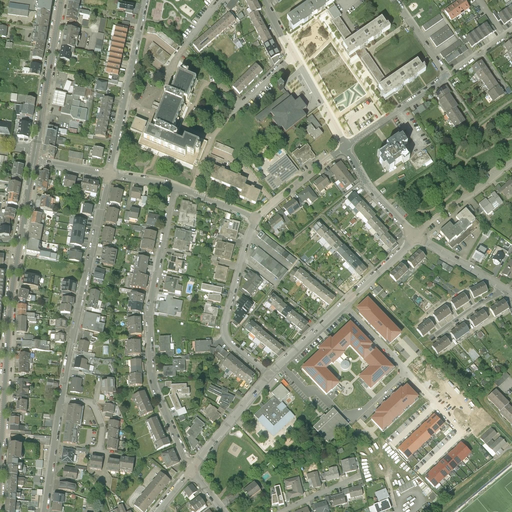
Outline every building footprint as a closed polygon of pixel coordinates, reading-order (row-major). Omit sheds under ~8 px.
[(37,0),(36,6),(38,6),(37,8),(39,8),(38,13),(50,15),(52,0),(37,0)] [(237,0),(232,0),(226,8),(231,11),(239,1),(237,0)] [(245,0),(252,15),(257,12),(261,10),(255,0),(245,0)] [(313,0),(313,1),(321,12),(325,9),(324,8),(334,2),(332,0),(313,0)] [(469,9),(463,0),(461,0),(458,2),(465,12),(469,9)] [(313,1),(299,10),(307,21),(311,19),(310,18),(316,14),(317,14),(321,12),(313,1)] [(465,12),(458,2),(454,6),(460,15),(465,12)] [(79,6),(69,5),(68,13),(77,15),(79,15),(83,16),(84,12),(78,11),(79,6)] [(460,15),(454,6),(449,9),(455,18),(456,18),(460,15)] [(335,7),(328,11),(334,21),(339,18),(341,16),(335,7)] [(455,18),(449,9),(445,12),(451,21),(456,18),(455,18)] [(28,12),(9,10),(8,16),(28,18),(28,12)] [(299,10),(287,19),(292,25),(290,26),(293,30),(303,23),(303,24),(307,21),(299,10)] [(511,20),(511,15),(508,10),(503,13),(509,22),(511,20)] [(252,15),(248,17),(256,31),(264,27),(257,12),(252,15)] [(50,15),(38,13),(38,17),(37,17),(36,20),(49,22),(50,15)] [(77,15),(68,13),(66,21),(69,22),(69,23),(74,24),(74,22),(76,23),(77,18),(78,19),(79,15),(77,15)] [(509,22),(503,13),(498,17),(500,20),(504,26),(509,22)] [(229,14),(217,25),(223,32),(235,21),(229,14)] [(442,20),(439,15),(422,27),(425,32),(442,20)] [(353,39),(339,18),(334,21),(332,22),(346,43),(353,39)] [(106,20),(100,19),(98,34),(104,35),(106,20)] [(381,19),(369,28),(377,39),(380,36),(380,35),(390,29),(387,25),(386,26),(381,19)] [(49,22),(36,20),(35,29),(36,29),(47,30),(49,22)] [(217,25),(205,35),(211,42),(223,32),(217,25)] [(492,34),(486,25),(481,29),(487,37),(492,34)] [(129,27),(124,26),(124,29),(116,27),(115,32),(127,35),(129,27)] [(450,31),(446,26),(429,38),(433,43),(450,31)] [(264,27),(256,31),(263,45),(272,41),(264,27),(265,27),(264,27)] [(78,31),(65,28),(62,48),(75,50),(76,44),(77,44),(79,34),(77,34),(78,31)] [(369,28),(355,37),(363,48),(367,46),(366,45),(372,41),(373,41),(377,39),(369,28)] [(47,30),(36,29),(36,31),(35,32),(33,32),(31,44),(37,45),(45,46),(47,32),(47,30)] [(487,37),(481,29),(476,32),(482,41),(487,37)] [(453,36),(450,31),(433,43),(436,48),(453,36)] [(179,46),(161,32),(158,37),(175,51),(179,46)] [(482,41),(476,32),(471,36),(477,44),(482,41)] [(104,35),(98,34),(94,53),(99,53),(100,54),(104,35)] [(205,35),(193,45),(193,46),(199,53),(211,42),(205,35)] [(477,44),(471,36),(466,39),(472,48),(477,44)] [(346,43),(343,46),(348,52),(346,53),(349,57),(359,50),(359,51),(363,48),(355,37),(353,39),(346,43)] [(511,40),(509,43),(503,47),(508,53),(511,50),(511,40)] [(279,55),(272,41),(263,45),(271,59),(279,55)] [(462,46),(459,41),(440,54),(443,59),(462,46)] [(170,57),(153,43),(149,47),(150,48),(167,61),(170,57)] [(45,46),(37,45),(35,53),(43,54),(45,46)] [(464,46),(459,49),(463,54),(468,51),(464,46)] [(75,50),(62,48),(60,60),(69,62),(71,54),(74,54),(75,50)] [(167,61),(150,48),(147,52),(163,65),(167,61)] [(463,54),(459,49),(444,60),(448,65),(463,54)] [(387,82),(364,50),(358,54),(374,78),(372,79),(375,83),(377,82),(380,87),(387,82)] [(35,53),(33,52),(33,56),(34,56),(33,59),(42,60),(43,54),(35,53)] [(422,68),(417,61),(404,70),(412,81),(416,78),(425,71),(423,67),(422,68)] [(481,61),(471,68),(476,75),(486,68),(481,61)] [(41,67),(31,65),(30,76),(39,77),(41,67)] [(256,65),(244,77),(251,83),(262,72),(256,65)] [(476,75),(474,76),(478,83),(481,81),(490,74),(486,68),(476,75)] [(404,70),(391,79),(399,90),(402,88),(402,87),(408,83),(408,84),(412,81),(404,70)] [(178,74),(170,94),(167,93),(166,93),(165,93),(165,94),(164,94),(164,95),(164,96),(165,96),(165,97),(153,126),(154,127),(154,126),(157,127),(155,132),(145,128),(146,124),(135,119),(131,129),(143,133),(138,145),(193,167),(197,158),(200,159),(207,143),(186,134),(182,143),(173,140),(174,138),(175,139),(176,138),(177,138),(177,137),(177,136),(177,135),(176,135),(172,133),(175,127),(177,128),(186,107),(182,105),(184,100),(189,102),(198,82),(178,74)] [(490,74),(481,81),(485,86),(494,80),(490,74)] [(244,77),(233,88),(239,95),(240,94),(251,83),(244,77)] [(380,87),(378,88),(383,95),(382,96),(384,99),(394,92),(395,93),(399,90),(391,79),(387,82),(380,87)] [(494,80),(485,86),(490,93),(498,87),(499,87),(494,80)] [(66,82),(63,92),(68,93),(71,84),(66,82)] [(107,84),(98,82),(96,91),(105,92),(107,84)] [(295,103),(287,93),(286,94),(283,90),(284,89),(281,85),(277,88),(280,92),(281,91),(284,95),(255,119),(259,124),(271,115),(275,120),(272,121),(279,130),(282,128),(286,134),(293,128),(294,130),(296,129),(294,127),(306,117),(302,112),(306,109),(299,100),(295,103)] [(445,87),(435,94),(440,101),(448,95),(450,94),(445,87)] [(500,91),(498,87),(490,93),(487,95),(493,103),(504,96),(502,93),(503,93),(501,90),(500,91)] [(90,90),(73,88),(72,95),(79,96),(79,97),(83,98),(83,102),(88,102),(89,97),(92,98),(93,91),(90,91),(90,90)] [(61,108),(62,107),(63,107),(65,96),(54,94),(52,106),(61,108)] [(60,113),(70,115),(73,119),(84,121),(86,111),(82,110),(83,104),(78,103),(79,97),(79,96),(72,95),(71,97),(65,96),(63,107),(62,107),(61,108),(60,113)] [(457,108),(448,95),(440,101),(438,102),(447,115),(456,109),(457,108)] [(355,105),(356,107),(366,100),(365,98),(355,105)] [(35,100),(27,99),(26,107),(34,108),(35,100)] [(425,111),(421,106),(417,109),(417,110),(420,114),(425,111)] [(26,107),(24,107),(23,112),(22,113),(22,115),(23,116),(33,118),(34,108),(26,107)] [(447,115),(446,116),(449,120),(450,120),(453,124),(452,124),(455,129),(465,122),(456,109),(447,115)] [(320,126),(314,119),(308,123),(311,126),(305,130),(310,136),(311,135),(315,140),(322,135),(317,128),(320,126)] [(59,124),(49,122),(47,132),(57,134),(59,124)] [(11,125),(0,123),(0,134),(10,136),(11,125)] [(17,138),(29,140),(31,124),(27,123),(26,125),(20,124),(17,138)] [(57,134),(47,132),(46,140),(56,142),(57,137),(59,137),(60,134),(57,134)] [(398,138),(386,146),(388,149),(378,156),(381,161),(379,162),(383,168),(385,167),(389,171),(394,168),(393,167),(403,160),(405,163),(409,160),(400,148),(402,146),(403,147),(407,145),(402,138),(398,140),(398,138)] [(56,142),(46,140),(45,148),(54,150),(56,143),(56,142)] [(234,150),(216,143),(214,148),(231,155),(234,150)] [(311,149),(307,144),(299,151),(298,149),(291,154),(296,160),(298,160),(303,165),(310,160),(311,161),(312,161),(315,158),(315,156),(310,151),(311,149)] [(54,150),(45,148),(43,158),(54,160),(55,150),(54,150)] [(103,150),(94,148),(93,151),(92,158),(101,160),(103,150)] [(426,154),(413,164),(418,170),(431,160),(426,154)] [(224,161),(211,156),(209,161),(221,166),(224,161)] [(286,157),(267,172),(270,176),(265,180),(273,191),(285,182),(282,179),(284,178),(286,179),(291,175),(292,177),(298,172),(286,157)] [(341,162),(336,165),(335,163),(333,165),(334,167),(329,171),(333,175),(335,174),(346,188),(354,182),(348,175),(349,174),(346,170),(347,170),(341,162)] [(24,167),(14,165),(12,176),(22,178),(24,167)] [(224,170),(222,169),(221,171),(215,168),(210,180),(226,186),(231,174),(224,172),(224,170)] [(44,174),(40,174),(38,184),(47,185),(49,175),(48,175),(49,173),(44,172),(44,174)] [(237,177),(231,174),(226,186),(242,192),(244,187),(247,181),(240,178),(241,177),(238,176),(237,177)] [(330,179),(326,174),(323,176),(330,185),(332,183),(330,179)] [(330,185),(323,176),(313,184),(319,193),(330,185)] [(79,180),(67,177),(65,187),(77,190),(78,185),(79,180)] [(99,184),(82,180),(81,186),(80,191),(96,194),(99,184)] [(511,183),(510,181),(507,184),(501,189),(500,190),(502,193),(504,196),(511,190),(511,192),(511,183)] [(21,185),(10,183),(8,195),(9,195),(19,197),(21,185)] [(47,185),(38,184),(38,189),(42,190),(42,191),(46,192),(47,185)] [(260,193),(253,190),(254,189),(251,188),(251,189),(244,187),(242,192),(240,198),(256,204),(260,193)] [(308,188),(298,196),(300,198),(303,202),(306,200),(310,205),(317,199),(308,188)] [(141,191),(132,189),(131,198),(140,200),(141,191)] [(115,190),(113,190),(111,196),(121,198),(123,192),(121,191),(115,190)] [(354,193),(347,200),(351,204),(358,198),(354,193)] [(493,198),(488,202),(486,200),(479,205),(487,215),(503,203),(494,193),(491,196),(493,198)] [(19,197),(9,195),(8,204),(11,205),(11,206),(13,206),(14,205),(17,206),(19,197)] [(121,198),(111,196),(110,203),(112,204),(118,205),(120,205),(121,198)] [(55,200),(42,198),(40,209),(54,211),(55,200)] [(298,200),(296,198),(293,200),(299,208),(300,208),(303,206),(302,205),(298,200)] [(358,198),(351,204),(355,209),(362,202),(358,198)] [(293,200),(283,208),(290,216),(299,208),(293,200)] [(192,204),(182,202),(179,213),(195,216),(197,206),(192,205),(192,204)] [(362,202),(355,209),(352,211),(356,216),(359,213),(366,206),(362,202)] [(88,206),(84,205),(82,215),(91,216),(92,207),(88,206)] [(366,206),(359,213),(364,218),(371,211),(366,206)] [(111,209),(109,209),(107,216),(117,218),(119,211),(117,210),(111,209)] [(139,211),(131,209),(130,213),(129,219),(137,220),(139,211)] [(16,212),(6,210),(6,211),(1,212),(0,215),(0,218),(4,219),(9,219),(10,220),(14,220),(16,212)] [(291,223),(281,210),(277,214),(278,215),(285,224),(286,226),(291,223)] [(475,220),(466,210),(456,218),(460,223),(456,225),(463,233),(470,227),(469,226),(475,220)] [(371,211),(364,218),(368,223),(374,218),(375,216),(371,211)] [(159,218),(153,217),(153,214),(148,213),(147,216),(149,217),(148,226),(150,226),(157,228),(159,218)] [(195,216),(179,213),(177,224),(181,224),(181,225),(185,226),(185,225),(193,227),(195,216)] [(42,215),(33,214),(31,225),(43,227),(54,229),(55,223),(44,221),(44,218),(42,215)] [(278,215),(273,219),(268,224),(274,232),(285,224),(278,215)] [(117,218),(107,216),(106,222),(108,223),(114,224),(116,224),(117,218)] [(379,222),(374,218),(368,223),(367,224),(372,229),(379,222)] [(470,227),(463,233),(467,237),(476,229),(475,228),(480,224),(476,219),(475,220),(469,226),(470,227)] [(81,221),(75,220),(74,226),(85,228),(86,222),(81,221)] [(240,223),(229,221),(229,222),(225,221),(223,228),(238,232),(240,223)] [(319,222),(312,229),(317,234),(324,227),(319,222)] [(383,227),(379,222),(372,229),(376,234),(383,227)] [(453,228),(449,224),(440,232),(449,243),(455,238),(457,239),(463,233),(456,225),(453,228)] [(43,227),(31,225),(29,240),(40,242),(43,227)] [(74,226),(72,232),(84,234),(85,228),(74,226)] [(328,232),(324,227),(317,234),(321,239),(322,238),(328,232)] [(383,227),(376,234),(381,239),(386,234),(388,232),(383,227)] [(3,229),(0,228),(0,236),(2,236),(2,238),(4,238),(4,236),(9,236),(9,229),(3,229)] [(107,229),(105,228),(103,235),(113,237),(114,230),(112,230),(107,229)] [(238,232),(223,228),(221,236),(223,236),(223,237),(236,240),(238,232)] [(189,232),(184,231),(184,230),(181,229),(180,230),(176,229),(174,240),(188,242),(192,243),(192,239),(191,239),(192,233),(192,232),(189,232)] [(482,235),(487,238),(491,232),(486,229),(482,235)] [(148,232),(146,231),(146,232),(144,241),(154,243),(156,233),(148,232)] [(84,234),(72,232),(71,238),(82,240),(84,234)] [(328,232),(322,238),(327,243),(334,236),(329,232),(328,232)] [(463,233),(457,239),(455,238),(449,243),(448,244),(452,249),(457,244),(458,245),(467,237),(463,233)] [(381,239),(379,240),(384,245),(391,239),(386,234),(381,239)] [(113,237),(103,235),(102,242),(109,244),(111,244),(113,237)] [(334,236),(327,243),(331,248),(338,241),(334,236)] [(82,240),(71,238),(70,245),(74,245),(81,247),(82,240)] [(391,239),(384,245),(388,250),(389,249),(395,243),(391,239)] [(40,253),(41,253),(39,249),(40,242),(29,240),(27,252),(40,254),(40,253)] [(188,242),(174,240),(172,249),(179,250),(179,251),(182,252),(182,251),(186,252),(188,242)] [(144,241),(143,241),(141,250),(146,251),(152,252),(154,243),(144,241)] [(331,248),(329,250),(331,251),(330,252),(332,254),(333,253),(334,255),(336,252),(343,246),(338,241),(331,248)] [(221,243),(219,242),(217,250),(232,254),(234,246),(221,243)] [(395,243),(389,249),(391,252),(398,246),(395,243)] [(502,250),(497,247),(493,255),(495,256),(493,260),(494,261),(493,262),(494,264),(496,265),(498,264),(499,264),(502,260),(502,261),(505,256),(506,256),(506,255),(509,257),(511,253),(511,252),(511,245),(511,246),(508,252),(503,249),(502,250)] [(343,246),(336,252),(341,257),(348,251),(343,246)] [(486,250),(479,247),(472,258),(480,263),(484,257),(482,257),(486,250)] [(116,252),(104,249),(104,251),(103,251),(102,255),(102,254),(101,255),(101,256),(101,257),(102,257),(101,260),(102,260),(101,264),(113,266),(116,252)] [(232,254),(217,250),(215,257),(217,258),(230,261),(232,254)] [(79,253),(70,251),(69,260),(81,262),(82,253),(79,253)] [(348,251),(341,257),(346,262),(353,256),(348,251)] [(41,253),(40,253),(40,254),(39,258),(56,261),(57,256),(41,253)] [(425,259),(419,253),(414,257),(412,258),(412,259),(407,263),(413,270),(425,259)] [(148,258),(138,256),(135,274),(145,276),(146,269),(148,268),(147,266),(148,258)] [(357,261),(353,256),(346,262),(350,267),(357,261)] [(173,257),(171,257),(170,262),(171,262),(170,264),(169,264),(167,271),(177,273),(178,268),(183,269),(184,262),(177,261),(178,258),(173,257)] [(357,261),(350,267),(355,272),(362,266),(357,261)] [(436,266),(450,274),(452,269),(438,261),(436,266)] [(509,264),(502,275),(510,280),(511,276),(511,261),(509,264)] [(506,263),(499,274),(502,276),(502,275),(509,264),(506,263)] [(218,266),(217,266),(215,274),(217,275),(216,280),(225,282),(227,273),(228,269),(218,266)] [(362,266),(355,272),(360,277),(366,270),(362,266)] [(407,272),(401,266),(396,271),(396,270),(394,272),(390,277),(395,283),(407,272)] [(101,270),(96,269),(94,279),(103,281),(105,271),(101,270)] [(297,272),(294,270),(290,274),(298,281),(304,273),(299,269),(297,272)] [(258,278),(250,272),(244,279),(256,288),(257,289),(262,283),(262,282),(258,278)] [(304,273),(298,281),(303,284),(308,278),(309,277),(304,273)] [(135,274),(134,274),(132,287),(145,290),(148,277),(145,276),(135,274)] [(39,277),(25,275),(23,285),(37,287),(38,283),(40,282),(41,279),(39,278),(39,277)] [(267,282),(260,276),(258,278),(262,282),(262,283),(265,285),(267,282)] [(171,278),(166,277),(163,291),(169,292),(169,293),(174,294),(175,291),(180,292),(181,286),(178,286),(179,280),(171,278)] [(303,284),(302,285),(307,289),(314,282),(308,278),(303,284)] [(76,284),(64,282),(62,291),(71,293),(74,293),(76,284)] [(248,282),(242,289),(246,292),(250,295),(256,288),(248,282)] [(319,286),(314,282),(307,289),(313,294),(319,286)] [(483,284),(469,291),(473,299),(479,296),(479,297),(482,295),(481,295),(487,292),(483,284)] [(222,289),(203,285),(202,291),(213,293),(212,296),(208,295),(207,301),(220,303),(221,298),(220,296),(220,294),(221,294),(222,289)] [(324,290),(319,286),(313,294),(318,298),(324,290)] [(378,286),(372,292),(376,296),(382,290),(378,286)] [(100,292),(91,290),(89,299),(98,301),(100,292)] [(329,295),(324,290),(318,298),(323,302),(329,295)] [(28,292),(20,291),(19,299),(30,301),(35,300),(35,297),(27,296),(28,292)] [(132,294),(131,293),(131,294),(129,303),(142,304),(144,296),(132,294)] [(277,298),(273,295),(267,303),(271,306),(277,298)] [(329,295),(323,302),(329,306),(335,299),(329,295)] [(463,295),(450,303),(455,311),(461,307),(461,308),(463,306),(468,303),(463,295)] [(253,305),(243,297),(242,298),(241,298),(240,299),(240,300),(239,302),(238,303),(238,304),(239,305),(247,312),(247,311),(253,305)] [(282,302),(277,298),(271,306),(276,310),(281,303),(282,302)] [(70,299),(62,299),(62,302),(64,303),(63,306),(71,307),(73,307),(74,300),(70,299)] [(98,301),(89,299),(87,308),(96,310),(98,301)] [(182,302),(173,300),(171,300),(171,301),(167,301),(166,303),(162,302),(160,312),(167,314),(175,316),(176,311),(177,311),(178,311),(180,311),(181,307),(182,302)] [(386,320),(367,300),(357,310),(360,313),(359,314),(368,323),(369,322),(371,325),(370,326),(374,330),(375,329),(378,332),(377,333),(386,342),(387,341),(390,345),(400,335),(398,332),(397,333),(394,330),(395,329),(389,323),(388,324),(385,321),(386,320)] [(503,301),(498,305),(497,303),(494,305),(495,306),(490,310),(495,317),(508,309),(503,301)] [(129,303),(129,307),(132,307),(131,311),(132,311),(139,312),(141,312),(142,304),(129,303)] [(286,307),(281,303),(276,310),(275,311),(281,315),(286,307)] [(247,312),(239,305),(237,308),(246,315),(248,312),(247,311),(247,312)] [(63,306),(61,306),(60,314),(70,314),(70,311),(71,307),(63,306)] [(210,308),(205,306),(203,314),(216,317),(217,317),(218,309),(210,308)] [(286,307),(281,315),(286,319),(292,312),(286,307)] [(445,307),(433,316),(438,324),(443,320),(445,319),(445,318),(450,315),(445,307)] [(237,308),(237,310),(234,314),(235,315),(235,317),(233,320),(234,321),(239,324),(246,315),(237,308)] [(297,316),(292,312),(286,319),(291,323),(297,316)] [(482,312),(477,315),(476,314),(474,315),(475,317),(469,320),(474,328),(487,319),(482,312)] [(99,316),(86,313),(82,329),(83,329),(90,331),(102,335),(106,318),(99,317),(99,316)] [(216,317),(203,314),(201,322),(209,324),(214,325),(215,320),(216,320),(216,317)] [(297,316),(291,323),(296,328),(302,320),(297,316)] [(26,319),(17,318),(16,333),(26,333),(26,320),(26,319)] [(134,319),(128,319),(128,327),(130,327),(141,327),(140,318),(134,319)] [(66,321),(53,320),(53,325),(56,325),(56,329),(64,329),(66,329),(66,321)] [(308,324),(302,320),(296,328),(302,332),(306,326),(308,324)] [(428,321),(417,331),(422,338),(427,334),(428,334),(429,333),(429,332),(434,328),(428,321)] [(256,326),(251,322),(245,330),(250,334),(256,326)] [(371,346),(350,324),(328,345),(324,341),(317,348),(321,352),(302,370),(326,395),(331,391),(332,391),(338,385),(325,370),(332,364),(333,365),(337,361),(341,365),(340,366),(341,368),(342,370),(343,371),(345,371),(347,371),(348,369),(349,368),(349,366),(349,364),(348,363),(345,362),(343,362),(340,358),(344,354),(343,353),(349,347),(370,368),(359,378),(370,390),(392,369),(375,350),(372,352),(369,348),(371,346)] [(469,332),(463,325),(458,328),(457,327),(455,329),(456,330),(450,334),(456,341),(469,332)] [(256,326),(250,334),(255,338),(261,331),(256,326)] [(309,329),(306,326),(302,332),(299,335),(301,336),(309,329)] [(141,327),(130,327),(131,335),(135,335),(141,335),(141,327)] [(255,338),(255,339),(260,343),(266,336),(261,331),(255,338)] [(63,335),(56,335),(55,343),(64,344),(65,335),(63,335)] [(170,336),(159,337),(160,352),(166,352),(170,352),(170,351),(170,336)] [(266,336),(260,343),(266,347),(272,340),(266,336)] [(445,338),(440,342),(439,340),(436,342),(437,344),(432,348),(437,355),(450,345),(445,338)] [(272,340),(266,347),(271,352),(277,344),(272,340)] [(89,343),(80,341),(78,351),(81,352),(86,353),(87,349),(88,350),(89,343)] [(211,341),(195,342),(195,353),(210,352),(210,348),(210,346),(212,346),(211,341)] [(34,342),(32,342),(32,348),(32,351),(48,352),(49,343),(34,342)] [(282,348),(277,344),(271,352),(276,356),(277,356),(281,350),(282,348)] [(30,355),(20,354),(19,364),(29,364),(30,355)] [(227,360),(222,365),(227,369),(235,360),(230,355),(227,360)] [(173,367),(163,367),(164,377),(176,377),(175,372),(185,371),(184,361),(189,360),(189,356),(182,357),(182,360),(172,360),(173,367)] [(87,361),(76,359),(74,368),(82,370),(88,371),(89,366),(86,365),(87,361)] [(235,360),(227,369),(232,373),(240,363),(235,360)] [(141,361),(131,361),(132,375),(141,375),(141,372),(143,372),(143,364),(141,364),(141,361)] [(242,365),(240,363),(232,373),(237,377),(244,368),(242,366),(242,365)] [(29,364),(19,364),(19,374),(28,375),(29,364)] [(244,368),(237,377),(242,381),(242,380),(249,372),(244,368)] [(254,376),(249,372),(242,380),(249,385),(253,379),(252,378),(254,376)] [(132,375),(129,375),(130,387),(142,386),(141,375),(132,375)] [(48,379),(46,388),(57,391),(59,383),(53,382),(54,381),(48,379)] [(81,380),(72,379),(70,392),(79,394),(81,380)] [(107,381),(101,382),(102,393),(103,393),(103,395),(113,394),(113,389),(114,389),(113,379),(107,380),(107,381)] [(283,380),(281,382),(284,385),(284,386),(290,393),(293,390),(288,384),(287,385),(283,380)] [(29,381),(18,381),(18,385),(19,385),(19,393),(17,393),(17,395),(23,395),(28,395),(29,381)] [(171,385),(171,388),(171,390),(172,389),(172,394),(169,396),(176,411),(182,409),(175,394),(177,394),(177,391),(181,390),(181,394),(189,394),(189,389),(187,389),(186,384),(171,385)] [(271,393),(274,396),(254,416),(258,420),(257,421),(260,424),(261,423),(263,426),(263,427),(266,430),(266,429),(273,437),(279,431),(279,432),(283,429),(282,428),(288,423),(288,424),(291,420),(293,417),(294,418),(294,417),(280,402),(289,394),(281,385),(271,393)] [(221,391),(210,386),(208,391),(223,399),(221,404),(219,403),(218,403),(221,405),(227,408),(228,408),(230,403),(231,404),(234,397),(226,393),(221,391)] [(417,398),(407,387),(402,391),(401,390),(394,396),(393,395),(390,398),(392,400),(386,406),(384,404),(381,407),(382,408),(375,414),(376,416),(371,420),(382,432),(386,428),(387,429),(392,424),(391,423),(397,417),(398,419),(403,414),(402,413),(408,407),(410,408),(415,403),(414,402),(417,398)] [(501,396),(495,390),(487,398),(500,412),(499,413),(508,404),(503,398),(501,396)] [(144,392),(133,397),(141,417),(153,412),(144,392)] [(21,401),(20,401),(20,403),(17,402),(16,412),(26,413),(27,401),(21,401)] [(511,410),(507,406),(509,404),(508,404),(499,413),(511,426),(511,410)] [(108,405),(105,405),(104,413),(106,413),(113,414),(115,406),(114,406),(108,405)] [(82,408),(68,406),(66,424),(78,426),(80,426),(82,408)] [(213,408),(210,406),(204,414),(207,416),(206,417),(210,420),(209,421),(210,421),(211,420),(214,423),(216,420),(217,421),(221,416),(216,412),(217,411),(213,408)] [(225,411),(220,408),(217,411),(216,412),(221,416),(225,411)] [(328,445),(349,425),(333,409),(325,417),(324,416),(320,419),(321,421),(313,428),(328,445)] [(205,421),(197,414),(194,418),(196,419),(203,424),(205,421)] [(443,425),(434,416),(429,420),(439,430),(438,429),(443,425)] [(112,418),(109,418),(108,429),(109,430),(118,431),(119,420),(112,418)] [(165,439),(156,418),(146,423),(156,444),(154,445),(157,451),(170,445),(167,439),(165,439)] [(196,419),(193,423),(194,424),(186,434),(190,437),(195,441),(195,440),(203,430),(201,429),(205,425),(203,424),(196,419)] [(439,430),(429,420),(429,421),(430,421),(426,425),(425,424),(425,425),(434,435),(439,430)] [(78,426),(66,424),(63,443),(75,445),(78,426)] [(434,435),(425,425),(420,429),(430,439),(429,438),(433,434),(434,435)] [(430,439),(420,429),(421,430),(417,434),(416,433),(425,443),(430,439)] [(500,438),(494,444),(491,440),(496,435),(491,429),(480,439),(483,442),(482,442),(492,452),(494,455),(506,444),(500,438)] [(118,431),(109,430),(107,439),(108,440),(117,441),(119,431),(118,431)] [(425,443),(416,433),(411,438),(421,448),(421,447),(420,446),(424,443),(425,444),(425,443)] [(198,443),(195,440),(195,441),(190,437),(188,440),(192,450),(193,450),(198,444),(198,443)] [(421,448),(411,438),(412,439),(408,442),(407,442),(416,452),(421,448)] [(117,441),(108,440),(107,449),(115,450),(117,451),(117,450),(118,441),(117,441)] [(416,452),(407,442),(402,446),(412,456),(411,455),(415,451),(416,452)] [(22,444),(10,443),(9,459),(18,460),(21,460),(22,444)] [(470,454),(461,444),(456,449),(466,459),(466,458),(465,458),(470,454)] [(412,456),(402,446),(402,447),(398,451),(407,461),(412,456)] [(75,451),(63,449),(62,461),(73,463),(75,451)] [(466,459),(456,449),(457,450),(453,453),(452,453),(461,463),(466,459)] [(173,450),(161,456),(167,469),(179,464),(173,450)] [(461,463),(452,453),(447,457),(457,467),(456,466),(460,463),(461,463)] [(103,458),(91,456),(89,469),(101,470),(103,458)] [(457,467),(447,457),(447,458),(448,458),(444,462),(443,461),(443,462),(452,472),(457,467)] [(129,459),(126,458),(126,459),(121,458),(120,461),(119,470),(132,472),(133,467),(134,460),(129,459)] [(18,460),(9,459),(8,467),(18,467),(18,460)] [(120,461),(109,459),(107,471),(119,473),(119,470),(120,461)] [(354,460),(343,462),(344,467),(342,467),(344,474),(356,471),(354,460)] [(452,472),(443,462),(438,466),(447,476),(448,476),(447,475),(451,471),(452,472)] [(447,476),(438,466),(438,467),(435,471),(434,470),(433,470),(443,480),(447,476)] [(18,467),(8,467),(8,475),(17,475),(18,470),(19,472),(22,472),(22,471),(22,468),(18,467)] [(75,469),(64,468),(63,478),(66,478),(76,480),(77,470),(78,469),(75,469)] [(336,468),(329,470),(329,473),(324,474),(325,475),(326,481),(326,482),(339,479),(337,473),(336,468)] [(171,470),(168,474),(172,478),(176,473),(171,470)] [(443,480),(433,470),(429,474),(438,484),(439,484),(438,483),(442,480),(443,480)] [(170,481),(161,473),(147,490),(157,497),(159,494),(161,491),(162,491),(167,484),(169,481),(170,481)] [(319,480),(317,473),(306,476),(307,481),(311,480),(312,485),(311,485),(311,486),(312,486),(313,489),(320,487),(319,480)] [(438,484),(429,474),(429,475),(429,476),(425,480),(434,489),(438,484)] [(298,479),(285,482),(286,488),(291,486),(293,493),(288,494),(289,499),(302,495),(301,488),(298,479)] [(260,491),(254,482),(242,491),(249,499),(260,491)] [(400,493),(415,487),(412,482),(398,488),(400,493)] [(65,484),(59,483),(59,484),(59,489),(74,492),(75,486),(65,484)] [(197,492),(191,485),(184,491),(189,498),(193,495),(197,492)] [(281,494),(279,487),(274,488),(276,495),(272,496),(272,505),(278,504),(278,506),(284,505),(283,502),(281,494)] [(358,487),(348,490),(349,495),(350,499),(362,496),(361,488),(360,487),(358,487)] [(426,497),(427,496),(433,501),(437,497),(427,487),(422,493),(426,497)] [(157,497),(147,490),(134,506),(141,511),(144,511),(146,510),(152,503),(151,503),(154,500),(157,497)] [(380,504),(387,501),(386,499),(389,498),(385,490),(375,494),(377,494),(379,501),(378,502),(379,502),(380,504)] [(64,496),(54,495),(53,503),(62,504),(64,496)] [(343,495),(331,498),(332,502),(333,508),(345,505),(343,497),(343,495)] [(205,505),(199,497),(190,505),(195,511),(196,511),(199,510),(205,505)] [(93,502),(84,499),(82,507),(92,508),(93,502)] [(373,506),(369,508),(369,511),(383,511),(391,509),(387,501),(380,504),(373,506)] [(325,502),(314,505),(316,511),(315,511),(328,511),(327,506),(326,502),(325,502)] [(61,511),(63,504),(53,503),(52,511),(55,511),(61,511)]
